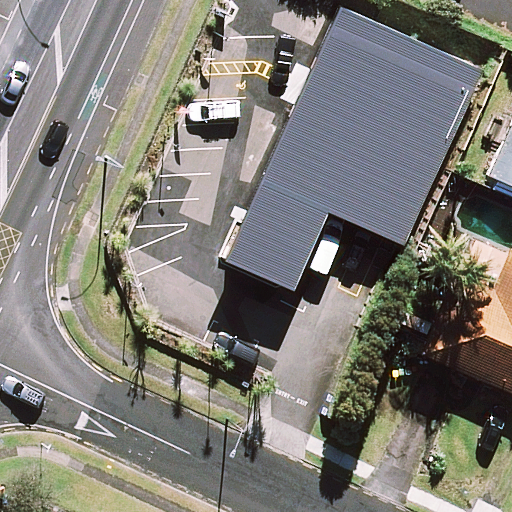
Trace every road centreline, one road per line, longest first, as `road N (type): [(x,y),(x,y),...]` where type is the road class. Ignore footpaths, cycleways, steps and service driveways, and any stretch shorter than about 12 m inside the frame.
road 1 (residential): [(0,365),(319,511)]
road 2 (secondary): [(80,0),(0,177)]
